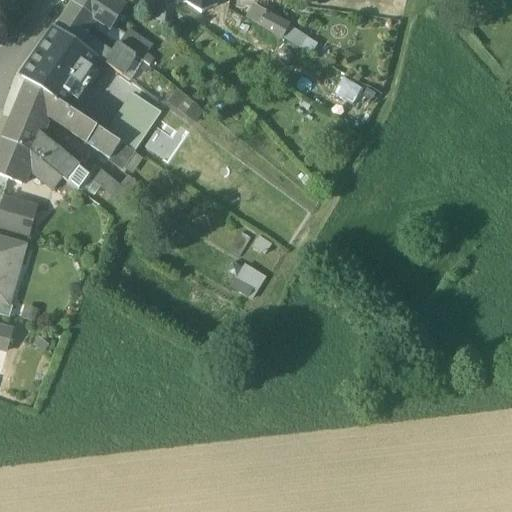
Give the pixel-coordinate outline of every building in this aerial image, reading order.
[(124,9),(110,0),(73,0),(71,4),(94,19),(110,30),(124,9)] [(173,0),(159,0),(158,21),(171,29),(173,5),(173,0)] [(186,0),(186,6),(186,9),(218,11),(218,0),(186,0)] [(71,4),(55,30),(78,45),(81,40),(84,35),(86,33),(94,19),(71,4)] [(289,28),(265,14),(258,26),(282,40),(289,28)] [(78,45),(55,30),(52,28),(33,55),(18,76),(26,82),(40,91),(55,102),(63,106),(70,97),(76,101),(86,86),(80,82),(95,58),(78,45)] [(153,47),(130,31),(119,46),(132,55),(142,63),(153,47)] [(132,55),(119,46),(117,45),(111,54),(84,35),(81,40),(78,45),(95,58),(119,74),(132,55)] [(132,55),(119,74),(130,83),(143,64),(142,63),(132,55)] [(40,91),(26,82),(14,112),(46,125),(49,120),(55,102),(39,92),(40,91)] [(63,106),(55,102),(49,120),(92,148),(90,151),(103,159),(105,156),(110,159),(120,144),(100,131),(63,106)] [(46,125),(14,112),(2,141),(33,154),(37,146),(41,138),(46,125)] [(78,169),(41,138),(37,146),(33,154),(63,178),(68,183),(78,169)] [(33,154),(2,141),(0,145),(0,176),(21,185),(28,166),(33,154)] [(133,152),(120,144),(110,159),(122,168),(133,152)] [(63,178),(33,154),(28,166),(55,188),(63,178)] [(119,187),(97,168),(89,178),(88,180),(108,195),(124,208),(132,197),(119,187)] [(78,169),(68,183),(79,192),(88,180),(89,178),(78,169)] [(153,197),(128,177),(119,187),(132,197),(144,208),(153,197)] [(37,208),(3,198),(0,207),(0,228),(29,237),(37,208)] [(25,248),(0,240),(0,303),(5,305),(5,304),(11,285),(1,282),(5,267),(18,271),(25,248)] [(234,286),(253,299),(267,279),(247,266),(234,286)] [(5,305),(0,303),(0,316),(9,319),(13,306),(5,304),(5,305)] [(13,332),(0,328),(0,349),(7,352),(13,332)]
